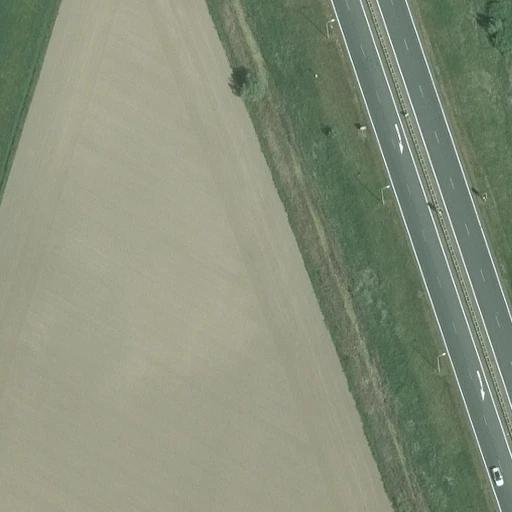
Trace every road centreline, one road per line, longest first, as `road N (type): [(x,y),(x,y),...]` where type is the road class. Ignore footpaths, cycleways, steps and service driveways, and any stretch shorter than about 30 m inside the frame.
road 1 (trunk): [(344,0),(511,503)]
road 2 (trunk): [(511,367),(388,0)]
